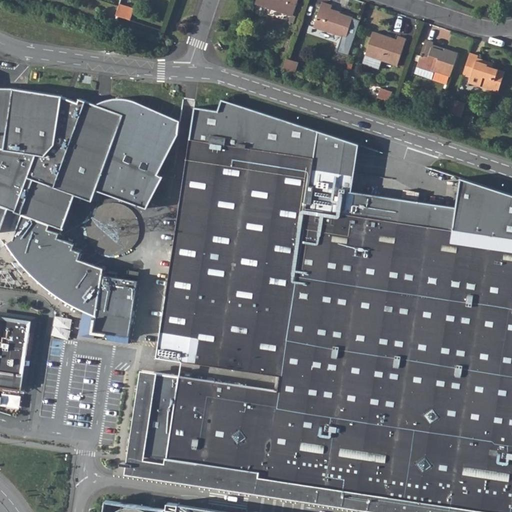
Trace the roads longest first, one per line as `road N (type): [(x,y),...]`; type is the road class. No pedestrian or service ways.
road 1 (residential): [(192,71),(511,171)]
road 2 (residential): [(0,41),(41,54),(192,71)]
